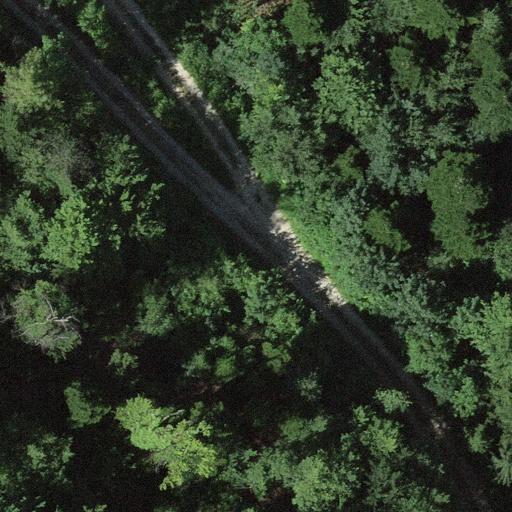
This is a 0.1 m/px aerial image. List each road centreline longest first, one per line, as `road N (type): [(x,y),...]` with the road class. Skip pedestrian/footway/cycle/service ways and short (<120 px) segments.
road 1 (track): [(15,0),(388,369),(423,417),(464,511)]
road 2 (track): [(314,289),(234,145),(117,0)]
